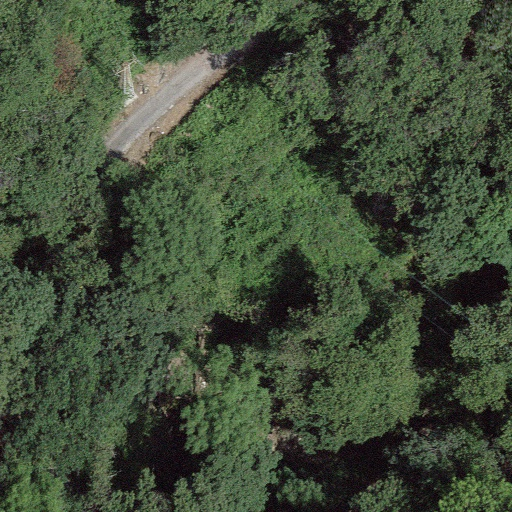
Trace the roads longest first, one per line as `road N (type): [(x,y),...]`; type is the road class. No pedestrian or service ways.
road 1 (track): [(0,321),(13,278),(135,121),(251,0)]
road 2 (track): [(52,511),(34,419),(0,367)]
